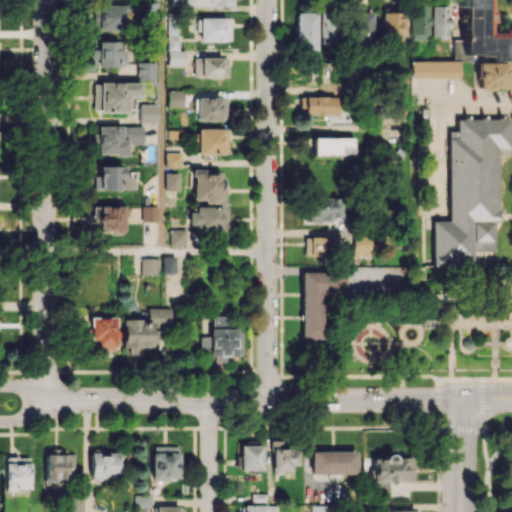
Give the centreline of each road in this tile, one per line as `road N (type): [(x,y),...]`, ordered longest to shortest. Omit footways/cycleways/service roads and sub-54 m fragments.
road 1 (tertiary): [(456,397),(43,400)]
road 2 (residential): [(46,0),(43,400)]
road 3 (residential): [(267,0),(267,400)]
